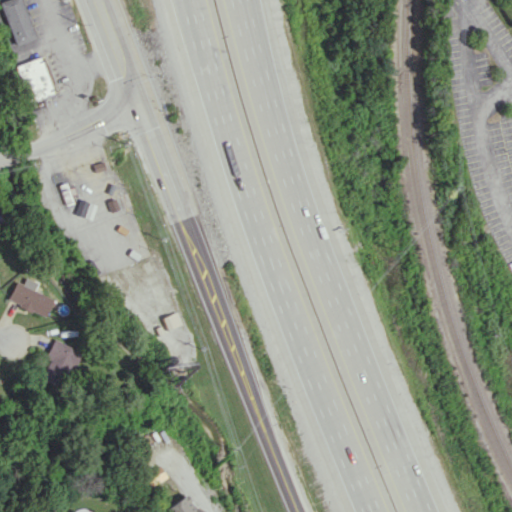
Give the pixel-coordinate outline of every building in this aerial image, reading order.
[(0,0),(0,11),(9,36),(4,37),(8,47),(33,38),(18,0),(0,0)] [(39,56),(14,66),(28,102),(53,92),(39,56)] [(76,77),(71,94),(84,98),(89,81),(76,77)] [(160,292),(153,276),(145,279),(152,295),(160,292)] [(43,316),(51,297),(14,281),(6,301),(43,316)] [(48,359),(38,381),(59,390),(77,350),(52,339),(44,357),(48,359)] [(162,476),(154,465),(141,476),(149,486),(162,476)] [(159,511),(195,511),(184,493),(157,509),(159,511)]
